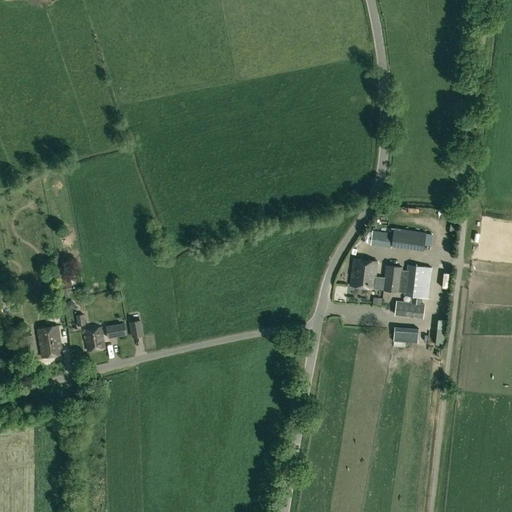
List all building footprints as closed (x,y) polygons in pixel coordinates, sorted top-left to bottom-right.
[(424,250),(426,232),(394,227),(391,245),(424,250)] [(353,258),(351,281),(350,285),(374,288),(377,261),(353,258)] [(382,289),(399,291),(402,264),(385,262),(382,289)] [(425,266),(408,263),(404,295),(421,297),(425,266)] [(61,279),(61,280),(62,288),(72,286),(70,277),(61,279)] [(420,316),(421,303),(395,301),(394,314),(420,316)] [(84,313),(76,315),(78,325),(86,324),(84,313)] [(130,321),(133,335),(144,333),(141,319),(130,321)] [(436,344),(444,345),(446,320),(439,320),(436,344)] [(127,334),(124,322),(105,325),(107,338),(127,334)] [(105,347),(101,326),(84,329),(87,350),(105,347)] [(419,328),(395,328),(394,328),(393,341),(417,345),(419,328)] [(40,337),(45,365),(64,362),(60,333),(40,337)] [(32,334),(22,336),(25,353),(35,351),(32,334)]
